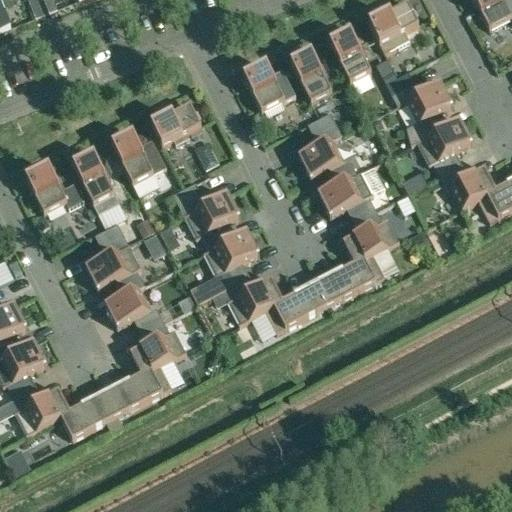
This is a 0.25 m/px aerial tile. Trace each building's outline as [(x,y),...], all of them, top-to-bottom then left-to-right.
[(36,0),(28,3),(36,23),(44,20),(36,0)] [(51,0),(42,0),(49,18),(57,15),(51,0)] [(511,0),(472,0),(471,1),(489,35),(511,24),(511,26),(511,0)] [(0,37),(10,33),(0,7),(0,37)] [(369,29),(384,59),(396,53),(395,53),(409,46),(405,37),(419,30),(408,9),(369,29)] [(330,50),(350,89),(371,78),(363,63),(367,61),(361,48),(357,51),(351,39),(330,50)] [(312,59),(291,70),(311,109),(332,98),(324,84),(328,81),(322,69),(318,71),(312,59)] [(267,71),(244,83),(262,118),(285,106),(295,101),(282,75),(276,79),(272,81),(267,71)] [(391,101),(414,89),(409,78),(386,89),(391,101)] [(391,101),(397,112),(406,107),(420,100),(414,89),(391,101)] [(417,149),(443,135),(435,121),(452,112),(440,89),(420,100),(406,107),(406,108),(407,108),(418,128),(406,134),(411,152),(417,149)] [(190,111),(151,131),(162,152),(174,146),(176,150),(189,143),(187,139),(201,132),(190,111)] [(307,130),(313,141),(336,129),(330,118),(307,130)] [(440,184),(462,172),(455,158),(472,149),(460,126),(443,135),(417,149),(417,150),(418,149),(429,170),(428,171),(429,172),(433,170),(440,184)] [(333,145),(342,140),(336,129),(313,141),(319,152),(333,145)] [(133,141),(112,152),(133,191),(154,180),(167,173),(152,146),(143,150),(139,152),(133,141)] [(335,191),(357,180),(350,165),(345,167),(344,167),(333,146),(334,146),(333,145),(319,152),(299,163),(311,186),(327,177),(335,191)] [(73,172),(94,211),(98,220),(119,209),(107,185),(111,183),(104,171),(100,173),(94,161),(73,172)] [(497,197),(496,196),(485,174),(468,183),(462,172),(440,184),(446,195),(449,193),(449,194),(450,193),(461,214),(460,215),(461,216),(478,207),(497,197)] [(44,220),(67,208),(69,212),(84,205),(76,188),(65,193),(58,180),(54,182),(49,173),(26,185),(44,220)] [(347,214),(354,228),(377,217),(369,202),(372,201),(361,178),(357,180),(335,191),(318,200),(330,223),(347,214)] [(511,216),(511,187),(496,196),(497,197),(478,207),(490,228),(511,216)] [(179,212),(202,200),(196,188),(173,200),(179,212)] [(207,210),(202,200),(179,212),(184,222),(207,210)] [(200,243),(208,257),(230,246),(223,232),(240,223),(228,200),(207,210),(184,222),(185,223),(186,223),(197,244),(196,244),(196,245),(200,243)] [(377,217),(354,228),(360,239),(343,248),(354,270),(355,271),(373,261),(399,248),(399,247),(398,247),(387,226),(388,226),(387,225),(382,227),(377,217)] [(100,252),(123,240),(117,229),(95,241),(100,252)] [(227,295),(249,283),(242,269),(259,260),(247,237),(230,246),(208,257),(204,260),(204,261),(205,260),(216,281),(215,281),(216,283),(203,289),(210,304),(227,295)] [(123,240),(100,252),(106,263),(129,251),(123,240)] [(122,302),(140,293),(144,291),(137,276),(141,274),(140,273),(139,274),(128,253),(129,252),(129,251),(106,263),(86,274),(98,297),(115,288),(122,302)] [(385,283),(373,261),(355,271),(354,270),(319,288),(331,311),(385,283)] [(240,331),(265,318),(284,308),(283,307),(272,285),(255,294),(249,283),(227,295),(233,305),(228,308),(228,309),(229,309),(240,329),(239,330),(240,331)] [(284,308),(265,318),(277,339),(331,311),(319,288),(283,307),(284,308)] [(134,325),(141,339),(164,328),(156,313),(152,315),(151,315),(150,315),(139,295),(140,294),(140,293),(122,302),(105,311),(117,334),(134,325)] [(0,365),(17,357),(10,343),(27,334),(15,311),(0,318),(0,365)] [(164,328),(141,339),(147,350),(130,359),(141,380),(142,382),(161,372),(186,359),(186,358),(185,358),(174,337),(175,337),(174,336),(169,338),(164,328)] [(14,406),(37,394),(29,380),(46,371),(34,348),(17,357),(0,365),(0,385),(3,392),(2,392),(3,393),(7,391),(14,406)] [(141,380),(106,399),(118,422),(172,394),(161,372),(142,382),(141,380)] [(71,419),(70,417),(59,396),(42,405),(37,394),(14,406),(20,416),(15,418),(15,419),(27,442),(35,437),(61,424),(71,419)] [(118,422),(106,399),(70,417),(71,419),(61,424),(73,446),(118,422)] [(15,418),(20,416),(14,406),(0,412),(0,426),(15,419),(15,418)]
